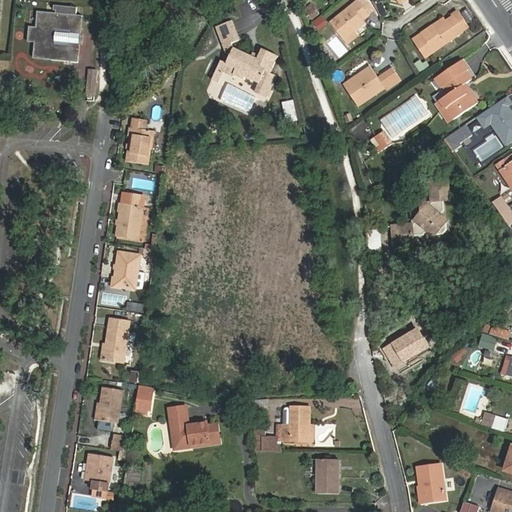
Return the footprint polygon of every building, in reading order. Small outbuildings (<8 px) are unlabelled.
[(83,32),(84,10),(78,9),(78,2),(55,0),(55,5),(57,6),(57,8),(39,7),(38,24),(31,23),(31,39),(37,39),(36,57),(81,60),(82,41),(77,41),(77,31),(83,32)] [(375,9),(367,0),(360,0),(359,1),(370,13),(375,9)] [(370,13),(359,1),(332,22),(345,39),(356,30),(367,21),(364,18),(370,13)] [(313,3),(305,8),(312,19),(320,14),(313,3)] [(436,28),(433,25),(421,33),(423,37),(416,42),(425,56),(469,26),(459,12),(446,21),(436,28)] [(235,39),(243,35),(234,17),(219,23),(229,47),(235,50),(231,59),(240,63),(238,70),(248,74),(249,72),(263,78),(259,87),(271,93),(280,71),(273,67),(280,50),(266,44),(261,54),(236,44),(235,39)] [(443,17),(433,25),(436,28),(446,21),(443,17)] [(345,39),(348,43),(360,34),(356,30),(345,39)] [(86,41),(87,32),(83,32),(77,31),(77,41),(82,41),(86,41)] [(221,66),(227,69),(228,65),(238,70),(240,63),(231,59),(225,57),(221,66)] [(425,59),(415,64),(421,74),(431,68),(425,59)] [(469,71),(462,60),(458,63),(465,74),(469,71)] [(434,79),(441,91),(445,89),(449,96),(440,103),(445,111),(443,112),(450,122),(476,104),(469,95),(467,96),(462,88),(464,87),(475,80),(469,71),(465,74),(458,63),(434,79)] [(382,75),(375,64),(350,82),(362,101),(388,84),(389,86),(404,77),(396,65),(382,75)] [(222,79),(227,69),(221,66),(217,76),(222,79)] [(97,69),(90,68),(88,95),(94,95),(97,69)] [(229,84),(221,100),(249,113),(257,97),(229,84)] [(511,103),(508,97),(477,117),(485,128),(492,123),(506,145),(511,141),(511,111),(508,106),(511,103)] [(149,119),(134,117),(132,126),(148,128),(149,119)] [(474,134),(484,130),(477,118),(468,123),(474,134)] [(474,134),(467,124),(449,136),(448,137),(447,138),(444,139),(454,152),(463,145),(461,143),(474,134)] [(152,147),(155,129),(154,129),(148,128),(132,126),(128,160),(149,163),(151,147),(152,147)] [(384,136),(381,132),(371,139),(374,143),(377,141),(382,149),(387,146),(382,138),(384,136)] [(511,153),(496,164),(511,188),(511,153)] [(451,179),(432,180),(433,198),(412,220),(392,221),(393,240),(412,240),(412,229),(424,229),(428,225),(433,229),(447,214),(443,210),(447,207),(447,198),(451,198),(451,179)] [(138,239),(145,197),(124,194),(117,236),(138,239)] [(494,203),(511,227),(511,226),(511,209),(503,196),(494,203)] [(136,289),(140,257),(119,254),(115,287),(136,289)] [(103,294),(103,304),(124,305),(125,295),(103,294)] [(142,313),(142,303),(128,302),(127,311),(142,313)] [(106,345),(104,363),(122,365),(128,322),(109,319),(106,345)] [(491,334),(508,339),(511,331),(493,325),(491,334)] [(463,347),(452,357),(457,362),(468,353),(463,347)] [(150,411),(152,389),(137,387),(134,413),(146,415),(147,410),(150,411)] [(100,406),(98,422),(117,425),(122,392),(102,389),(100,406)] [(291,407),(291,425),(291,441),(309,442),(310,423),(310,407),(291,407)] [(207,438),(218,436),(216,425),(206,426),(205,424),(189,426),(185,410),(167,413),(173,450),(192,448),(191,443),(208,442),(207,438)] [(491,428),(495,414),(485,411),(481,424),(491,428)] [(509,418),(495,414),(491,428),(505,433),(509,418)] [(263,424),(254,424),(253,451),(261,451),(261,435),(263,435),(263,424)] [(282,441),(291,441),(291,425),(282,425),(282,441)] [(112,451),(127,452),(128,436),(114,434),(112,451)] [(277,441),(277,435),(263,435),(261,435),(261,451),(280,451),(280,442),(277,441)] [(219,444),(218,436),(207,438),(208,442),(191,443),(192,448),(219,444)] [(90,464),(88,479),(90,480),(89,489),(106,491),(110,458),(87,454),(86,463),(90,464)] [(337,496),(338,461),(317,461),(317,496),(337,496)] [(424,487),(419,487),(421,503),(446,499),(441,465),(417,468),(418,477),(423,476),(424,487)] [(505,505),(502,511),(511,511),(511,491),(503,488),(498,503),(505,505)] [(90,496),(105,498),(106,491),(91,489),(90,496)] [(467,511),(471,504),(464,502),(461,511),(467,511)] [(496,511),(502,511),(505,505),(498,503),(496,511)]
